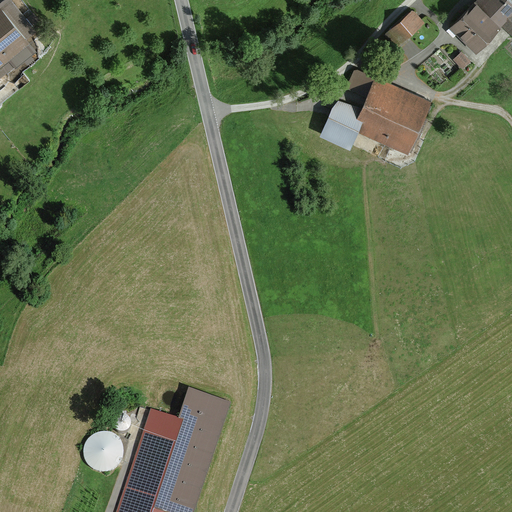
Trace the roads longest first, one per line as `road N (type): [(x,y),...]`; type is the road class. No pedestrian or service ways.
road 1 (tertiary): [(231,511),(260,419),(264,364),(180,0)]
road 2 (track): [(410,0),(324,82),(280,101),(207,113)]
road 3 (track): [(511,122),(355,57)]
